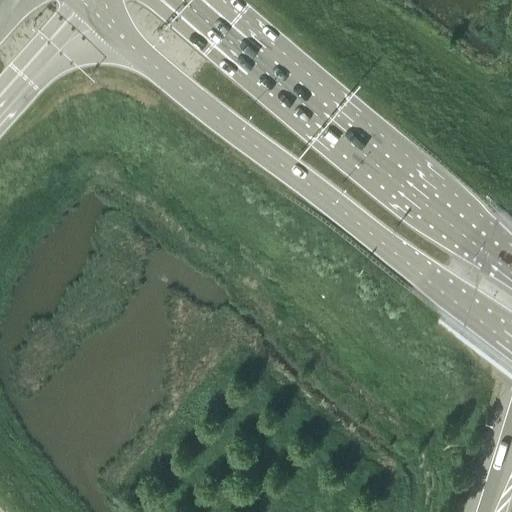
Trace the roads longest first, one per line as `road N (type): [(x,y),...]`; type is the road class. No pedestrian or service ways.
road 1 (primary): [(96,12),(173,81),(511,336)]
road 2 (primary): [(511,266),(185,0)]
road 3 (tertiary): [(0,116),(96,12)]
